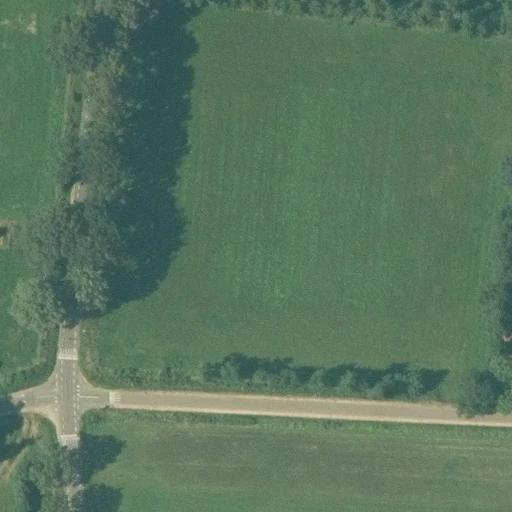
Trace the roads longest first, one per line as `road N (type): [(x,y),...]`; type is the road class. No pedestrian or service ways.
road 1 (unclassified): [(511,414),(65,396)]
road 2 (tertiary): [(65,396),(105,0)]
